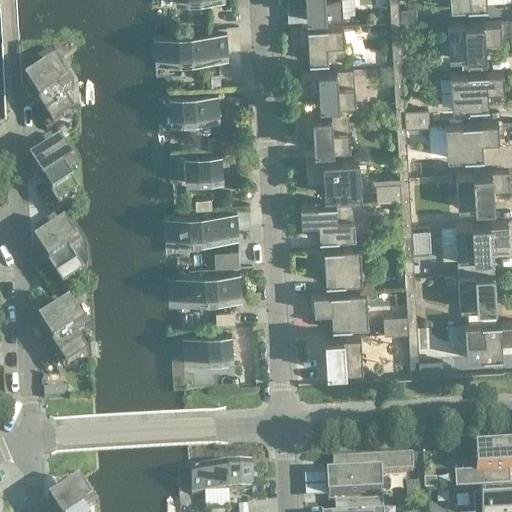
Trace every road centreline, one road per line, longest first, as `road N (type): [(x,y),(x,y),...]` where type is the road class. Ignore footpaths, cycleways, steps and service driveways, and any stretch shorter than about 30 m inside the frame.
road 1 (residential): [(283,423),(260,0)]
road 2 (residential): [(55,437),(283,423)]
road 3 (residential): [(283,423),(511,411)]
road 4 (residential): [(23,451),(19,273),(0,232)]
